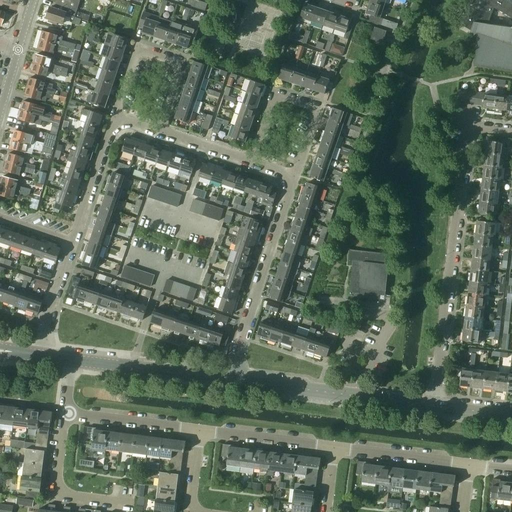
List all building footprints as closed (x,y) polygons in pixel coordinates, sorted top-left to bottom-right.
[(56,0),(56,4),(77,10),(79,2),(74,0),(56,0)] [(477,45),(474,67),(511,72),(511,0),(468,0),(460,25),(471,31),(471,32),(475,33),(477,34),(476,45),(477,45)] [(380,18),(384,7),(369,2),(365,14),(371,16),(369,21),(368,20),(368,21),(381,25),(383,19),(380,18)] [(75,17),(77,10),(56,4),(54,9),(50,8),(46,19),(51,21),(50,23),(56,26),(57,23),(62,24),(65,16),(74,19),(72,24),(79,26),(81,19),(75,17)] [(311,22),(316,8),(304,4),(299,18),(311,22)] [(311,22),(323,26),(328,12),(316,8),(311,22)] [(78,12),(76,17),(82,19),(82,20),(88,22),(90,16),(78,12)] [(153,37),(160,18),(160,17),(143,12),(138,27),(143,29),(141,33),(153,37)] [(323,26),(334,30),(339,16),(328,12),(323,26)] [(339,16),(334,30),(345,34),(344,38),(347,40),(352,26),(348,25),(350,19),(339,16)] [(153,37),(165,41),(171,22),(170,22),(171,21),(160,18),(153,37)] [(182,26),(171,22),(165,41),(176,45),(183,24),(182,26)] [(183,24),(176,45),(187,49),(189,43),(193,44),(198,29),(183,24)] [(374,27),(369,39),(382,43),(386,32),(374,27)] [(43,32),(40,41),(63,47),(80,51),(81,45),(76,44),(75,45),(61,41),(63,37),(43,32)] [(94,39),(95,35),(89,33),(88,37),(87,36),(85,41),(93,43),(94,39)] [(109,33),(105,44),(125,51),(129,40),(109,33)] [(333,40),(328,38),(324,51),(329,52),(333,40)] [(76,63),(80,51),(63,47),(40,41),(38,49),(53,54),(54,49),(73,54),(71,61),(76,63)] [(121,63),(125,51),(105,44),(101,56),(106,58),(121,63)] [(34,63),(67,73),(68,70),(50,64),(52,59),(36,55),(34,63)] [(106,58),(102,69),(117,74),(121,63),(106,58)] [(193,62),(189,73),(204,78),(208,67),(193,62)] [(67,73),(34,63),(31,73),(46,77),(48,72),(54,73),(54,74),(66,78),(67,73)] [(290,83),(295,69),(283,65),(278,79),(290,83)] [(102,69),(98,80),(113,85),(117,74),(102,69)] [(290,83),(301,87),(306,73),(295,69),(290,83)] [(189,73),(186,84),(200,89),(204,78),(189,73)] [(301,87),(313,91),(318,77),(306,73),(301,87)] [(231,74),(230,78),(229,77),(226,85),(231,87),(234,79),(236,80),(237,76),(231,74)] [(318,77),(313,91),(324,95),(326,89),(328,81),(329,80),(318,77)] [(27,87),(54,94),(55,90),(51,88),(52,84),(29,78),(27,87)] [(98,80),(94,92),(109,97),(113,85),(98,80)] [(248,85),(246,92),(261,97),(265,85),(250,80),(248,85)] [(186,84),(182,96),(196,101),(200,89),(186,84)] [(27,87),(24,96),(40,100),(46,102),(47,98),(53,100),(53,98),(54,94),(27,87)] [(206,94),(212,96),(214,91),(208,89),(208,88),(204,87),(203,90),(207,91),(206,94)] [(463,103),(465,91),(458,90),(456,102),(463,103)] [(463,103),(469,104),(471,92),(465,91),(463,103)] [(105,109),(109,97),(94,92),(93,96),(90,95),(87,96),(86,100),(87,102),(105,109)] [(246,92),(242,103),(257,108),(261,97),(246,92)] [(469,104),(476,105),(478,92),(471,92),(469,104)] [(476,105),(483,106),(484,93),(478,92),(476,105)] [(487,111),(494,112),(497,95),(484,93),(483,106),(483,108),(487,108),(487,111)] [(503,110),(506,111),(508,96),(497,95),(494,112),(502,113),(503,110)] [(182,96),(178,107),(192,112),(198,114),(202,103),(196,101),(182,96)] [(23,101),(20,110),(50,118),(52,114),(44,111),(45,107),(38,105),(23,101)] [(69,101),(67,109),(74,111),(76,103),(69,101)] [(242,103),(238,115),(253,119),(257,108),(242,103)] [(192,112),(178,107),(174,119),(188,124),(192,112)] [(332,108),(328,119),(342,124),(346,113),(332,108)] [(86,123),(101,128),(103,121),(101,120),(102,115),(83,109),(82,114),(88,116),(86,123)] [(20,110),(18,119),(21,120),(33,123),(35,118),(49,122),(52,123),(52,126),(59,127),(60,121),(53,119),(53,120),(50,119),(50,118),(20,110)] [(204,119),(201,128),(207,130),(212,116),(206,114),(204,119)] [(238,115),(234,126),(249,131),(253,119),(238,115)] [(220,124),(222,119),(216,117),(211,131),(217,133),(220,124)] [(328,119),(324,130),(339,135),(342,124),(328,119)] [(98,135),(101,128),(86,123),(83,129),(79,127),(77,133),(82,134),(94,139),(96,135),(98,135)] [(249,131),(234,126),(230,138),(245,143),(249,131)] [(11,138),(39,146),(40,142),(33,141),(35,136),(15,130),(13,134),(12,134),(11,138)] [(324,130),(320,142),(334,147),(339,135),(324,130)] [(46,133),(43,147),(52,150),(53,146),(54,147),(57,136),(46,133)] [(91,150),(94,139),(82,134),(78,146),(91,150)] [(133,155),(138,140),(131,137),(130,140),(126,138),(122,151),(133,155)] [(39,146),(11,138),(10,143),(11,144),(10,148),(25,152),(27,147),(38,150),(39,146)] [(133,155),(145,159),(149,146),(145,144),(146,142),(138,140),(133,155)] [(487,141),(485,153),(502,155),(504,143),(487,141)] [(320,142),(316,153),(331,158),(334,147),(320,142)] [(78,146),(76,151),(70,149),(69,155),(87,161),(91,150),(78,146)] [(145,159),(156,163),(161,150),(149,146),(145,159)] [(342,147),(340,151),(339,154),(351,157),(352,155),(346,153),(347,149),(342,147)] [(156,163),(167,166),(172,153),(161,150),(156,163)] [(172,153),(167,166),(179,170),(184,155),(177,152),(176,155),(172,153)] [(5,162),(35,170),(36,166),(23,163),(24,158),(8,153),(7,157),(6,157),(5,162)] [(316,153),(313,165),(327,170),(331,158),(316,153)] [(485,153),(484,165),(501,167),(502,160),(507,160),(507,156),(502,155),(485,153)] [(83,173),(87,161),(69,155),(67,161),(72,163),(70,169),(83,173)] [(191,157),(184,155),(179,170),(191,174),(195,161),(191,160),(191,157)] [(35,170),(5,162),(3,166),(5,167),(3,171),(19,175),(20,170),(34,174),(35,170)] [(210,180),(215,165),(208,163),(207,165),(203,164),(199,176),(210,180)] [(210,180),(222,184),(226,171),(222,170),(223,167),(215,165),(210,180)] [(327,170),(313,165),(309,176),(323,181),(327,170)] [(484,165),(482,177),(499,179),(501,167),(484,165)] [(63,173),(61,178),(79,184),(83,173),(70,169),(68,175),(63,173)] [(40,171),(37,183),(43,185),(46,173),(40,171)] [(222,184),(233,188),(237,175),(226,171),(222,184)] [(106,183),(122,188),(126,177),(112,172),(111,177),(109,176),(106,183)] [(233,188),(244,192),(249,179),(237,175),(233,188)] [(0,180),(0,185),(30,193),(31,190),(17,186),(18,181),(2,176),(1,181),(0,180)] [(482,177),(481,189),(498,191),(499,179),(482,177)] [(78,188),(79,184),(61,178),(59,184),(64,186),(62,191),(77,196),(80,189),(78,188)] [(244,192),(256,195),(261,180),(253,178),(253,180),(249,179),(244,192)] [(261,180),(256,195),(263,198),(261,204),(272,207),(276,194),(270,192),(272,186),(267,185),(268,183),(261,180)] [(29,186),(42,189),(43,185),(37,183),(31,181),(29,186)] [(174,188),(173,189),(180,191),(182,184),(176,182),(175,185),(174,188)] [(118,200),(122,188),(106,183),(104,190),(106,191),(105,195),(118,200)] [(303,186),(301,194),(316,199),(320,200),(324,189),(307,183),(305,187),(303,186)] [(30,193),(0,185),(0,195),(14,199),(15,193),(29,197),(30,193)] [(153,199),(157,188),(151,186),(148,197),(153,199)] [(153,199),(159,201),(163,190),(157,188),(153,199)] [(195,188),(192,195),(204,199),(206,192),(195,188)] [(481,189),(479,200),(496,203),(498,191),(481,189)] [(159,201),(165,202),(168,191),(163,190),(159,201)] [(77,196),(62,191),(58,203),(56,202),(54,208),(68,213),(69,207),(71,208),(73,203),(75,204),(77,196)] [(165,202),(171,204),(174,194),(168,191),(165,202)] [(40,196),(34,194),(33,199),(31,199),(29,208),(37,210),(40,196)] [(174,194),(171,204),(177,207),(181,196),(174,194)] [(300,202),(299,206),(312,210),(316,199),(301,194),(298,201),(300,202)] [(105,195),(101,207),(114,211),(118,200),(105,195)] [(195,213),(199,202),(193,200),(189,211),(195,213)] [(496,203),(479,200),(478,213),(479,213),(479,214),(481,215),(483,215),(485,215),(485,214),(491,214),(491,217),(495,218),(496,203)] [(205,204),(199,202),(195,213),(201,215),(205,204)] [(201,215),(206,217),(210,205),(205,204),(201,215)] [(238,210),(250,214),(251,209),(244,206),(244,205),(241,204),(240,205),(238,210)] [(206,217),(212,219),(216,208),(210,205),(206,217)] [(299,206),(295,217),(308,221),(312,210),(299,206)] [(101,207),(97,218),(110,223),(114,211),(101,207)] [(252,207),(251,209),(250,214),(261,218),(263,211),(252,207)] [(222,210),(216,208),(212,219),(219,221),(222,210)] [(229,224),(232,217),(233,213),(227,211),(223,222),(229,224)] [(330,223),(332,216),(320,212),(320,213),(326,215),(324,222),(330,223)] [(295,217),(291,229),(304,233),(311,235),(313,229),(306,227),(308,221),(295,217)] [(97,218),(93,230),(111,236),(115,224),(110,223),(97,218)] [(248,218),(247,222),(244,221),(242,222),(240,227),(241,229),(244,229),(260,235),(262,227),(260,226),(261,222),(248,218)] [(476,221),(475,233),(492,235),(494,223),(476,221)] [(0,238),(0,242),(10,246),(14,233),(10,232),(11,229),(4,227),(0,238)] [(237,234),(235,239),(253,245),(255,241),(257,242),(260,235),(244,229),(241,229),(239,228),(237,234)] [(291,229),(288,240),(301,244),(304,233),(291,229)] [(93,230),(89,241),(107,247),(111,236),(93,230)] [(10,246),(21,250),(26,237),(14,233),(10,246)] [(475,233),(473,245),(491,247),(492,235),(475,233)] [(21,250),(33,254),(37,241),(26,237),(21,250)] [(234,244),(234,245),(232,251),(237,252),(250,257),(253,245),(235,239),(234,244)] [(33,254),(44,258),(49,242),(42,240),(41,242),(37,241),(33,254)] [(288,240),(284,251),(297,256),(301,244),(288,240)] [(107,247),(89,241),(88,245),(85,244),(83,252),(98,257),(102,246),(107,247)] [(57,245),(49,242),(44,258),(56,262),(60,249),(56,247),(57,245)] [(473,245),(472,257),(489,259),(491,247),(473,245)] [(389,254),(348,249),(347,265),(352,266),(348,296),(379,300),(379,295),(384,295),(389,254)] [(284,251),(280,263),(296,269),(296,268),(298,267),(300,263),(299,262),(295,260),(297,256),(284,251)] [(98,257),(83,252),(80,259),(83,260),(81,264),(94,268),(98,257)] [(237,252),(233,264),(246,268),(250,257),(237,252)] [(472,257),(470,268),(488,271),(489,259),(472,257)] [(17,263),(5,259),(4,264),(15,268),(17,263)] [(223,273),(229,275),(242,280),(246,268),(233,264),(227,262),(223,273)] [(280,263),(276,275),(294,280),(296,274),(297,270),(296,269),(280,263)] [(127,279),(131,267),(124,265),(120,277),(127,279)] [(127,279),(132,281),(136,269),(131,267),(127,279)] [(470,268),(469,280),(486,283),(488,271),(470,268)] [(40,269),(38,276),(49,280),(52,274),(40,269)] [(82,269),(80,275),(92,279),(94,273),(82,269)] [(142,271),(136,269),(132,281),(138,283),(142,271)] [(148,273),(142,271),(138,283),(144,285),(148,273)] [(154,275),(148,273),(144,285),(150,287),(154,275)] [(229,275),(225,286),(238,291),(242,280),(229,275)] [(272,277),(270,285),(291,292),(294,280),(276,275),(275,278),(272,277)] [(73,277),(68,294),(73,295),(73,297),(77,299),(76,301),(83,304),(89,288),(78,284),(79,279),(73,277)] [(303,279),(302,283),(309,285),(311,279),(306,277),(305,280),(303,279)] [(169,293),(173,282),(167,279),(163,291),(169,293)] [(37,280),(34,286),(33,290),(36,292),(38,288),(46,290),(48,284),(37,280)] [(469,280),(467,292),(485,295),(486,283),(469,280)] [(169,293),(175,295),(178,283),(173,282),(169,293)] [(184,285),(178,283),(175,295),(180,297),(184,285)] [(307,292),(309,285),(302,283),(301,287),(302,288),(302,290),(307,292)] [(180,297),(186,299),(190,287),(184,285),(180,297)] [(281,302),(283,297),(287,299),(289,298),(291,292),(270,285),(267,292),(270,293),(269,298),(281,302)] [(0,301),(4,302),(8,289),(0,286),(0,301)] [(225,286),(222,298),(237,303),(239,296),(237,295),(238,291),(225,286)] [(14,291),(8,289),(4,302),(15,306),(19,293),(21,289),(15,287),(14,291)] [(196,289),(190,287),(186,299),(192,301),(196,289)] [(92,304),(96,305),(100,292),(89,288),(83,304),(91,306),(92,304)] [(96,305),(107,309),(111,295),(100,292),(96,305)] [(467,292),(466,304),(483,307),(485,295),(467,292)] [(18,311),(25,313),(31,297),(19,293),(15,306),(19,308),(18,311)] [(107,309),(118,313),(123,299),(111,295),(107,309)] [(43,301),(31,297),(25,313),(33,315),(34,313),(38,314),(43,301)] [(234,310),(237,303),(222,298),(218,310),(231,314),(232,309),(234,310)] [(122,316),(129,319),(134,303),(123,299),(118,313),(123,314),(122,316)] [(279,305),(267,302),(264,300),(262,307),(265,308),(276,312),(279,305)] [(146,307),(134,303),(129,319),(137,321),(138,319),(142,320),(146,307)] [(466,304),(464,316),(481,319),(483,307),(466,304)] [(160,329),(165,313),(154,309),(149,323),(154,324),(153,327),(160,329)] [(172,316),(165,313),(160,329),(168,332),(169,329),(172,330),(177,317),(179,312),(173,310),(172,316)] [(216,313),(214,319),(226,323),(228,317),(216,313)] [(464,316),(463,328),(480,330),(481,319),(464,316)] [(188,321),(177,317),(172,330),(184,334),(188,321)] [(184,334),(195,338),(201,320),(196,318),(194,323),(188,321),(184,334)] [(199,342),(206,344),(211,329),(205,327),(207,322),(201,320),(195,338),(200,340),(199,342)] [(253,333),(256,334),(261,336),(260,338),(267,340),(272,325),(258,320),(253,333)] [(339,325),(332,323),(328,322),(326,331),(337,334),(339,325)] [(276,340),(280,342),(284,329),(272,325),(267,340),(275,343),(276,340)] [(480,330),(463,328),(461,341),(478,343),(480,330)] [(211,329),(206,344),(213,346),(214,344),(219,346),(223,333),(211,329)] [(280,342),(291,345),(295,332),(284,329),(280,342)] [(307,336),(303,349),(306,351),(306,353),(313,355),(318,340),(313,338),(315,333),(309,331),(307,336)] [(291,345),(303,349),(307,336),(295,332),(291,345)] [(324,342),(318,340),(313,355),(321,358),(321,355),(325,357),(331,340),(325,338),(324,342)] [(471,387),(473,369),(461,368),(460,370),(460,376),(459,385),(471,387)] [(471,387),(483,388),(485,371),(473,369),(471,387)] [(483,388),(495,390),(497,372),(485,371),(483,388)] [(495,390),(507,391),(509,374),(497,372),(495,390)] [(0,406),(0,407),(0,430),(11,432),(12,426),(14,407),(0,406)] [(12,426),(25,427),(28,409),(14,407),(12,426)] [(37,429),(36,433),(47,434),(49,423),(50,423),(51,412),(28,409),(25,427),(37,429)] [(104,450),(107,431),(93,430),(93,428),(86,427),(85,438),(92,439),(91,448),(104,450)] [(104,450),(118,451),(120,433),(107,431),(104,450)] [(118,451),(131,453),(134,435),(120,433),(118,451)] [(131,453),(145,455),(147,436),(134,435),(131,453)] [(145,455),(158,456),(161,438),(147,436),(145,455)] [(161,438),(158,456),(170,458),(170,456),(170,451),(182,452),(183,452),(185,441),(161,438)] [(240,467),(242,448),(228,447),(229,445),(222,444),(220,456),(227,457),(226,465),(240,467)] [(240,467),(253,468),(255,450),(242,448),(240,467)] [(42,465),(44,451),(34,450),(28,449),(26,449),(25,449),(23,462),(42,465)] [(253,468),(267,470),(269,452),(255,450),(253,468)] [(267,470),(268,470),(267,476),(273,476),(274,471),(281,472),(283,453),(269,452),(267,470)] [(281,472),(294,474),(296,455),(283,453),(281,472)] [(305,475),(306,474),(306,467),(318,469),(319,469),(320,458),(296,455),(294,474),(305,475)] [(374,483),(376,465),(363,463),(364,462),(357,461),(356,474),(362,474),(361,482),(374,483)] [(23,462),(22,476),(40,479),(42,465),(23,462)] [(374,483),(388,485),(391,467),(376,465),(374,483)] [(388,485),(402,487),(404,469),(391,467),(388,485)] [(402,487),(415,489),(417,470),(404,469),(402,487)] [(415,489),(429,490),(431,472),(417,470),(415,489)] [(160,472),(158,486),(176,488),(178,474),(168,473),(160,472)] [(440,492),(440,491),(440,485),(452,486),(453,486),(455,475),(431,472),(429,490),(440,492)] [(39,492),(40,479),(22,476),(20,490),(26,491),(25,496),(40,498),(41,492),(39,492)] [(510,501),(511,487),(511,481),(499,480),(499,479),(492,478),(490,498),(510,501)] [(158,486),(156,499),(174,501),(176,488),(158,486)] [(312,505),(313,491),(304,490),(294,489),(292,503),(312,505)] [(34,500),(17,497),(16,504),(32,507),(34,500)] [(173,511),(174,501),(156,499),(154,511),(173,511)] [(12,511),(13,506),(0,503),(0,511),(12,511)] [(292,503),(291,511),(310,511),(312,505),(292,503)]
